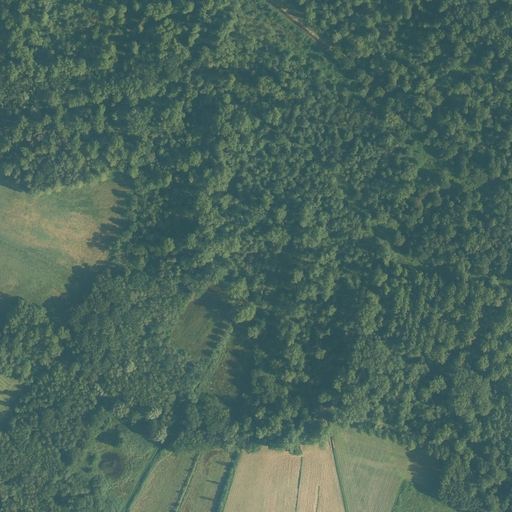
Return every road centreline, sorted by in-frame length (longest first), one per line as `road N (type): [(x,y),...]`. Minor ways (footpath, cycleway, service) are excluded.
road 1 (track): [(511,194),(276,0)]
road 2 (track): [(511,280),(427,270),(402,259),(333,167),(310,150)]
road 3 (track): [(310,150),(191,59)]
